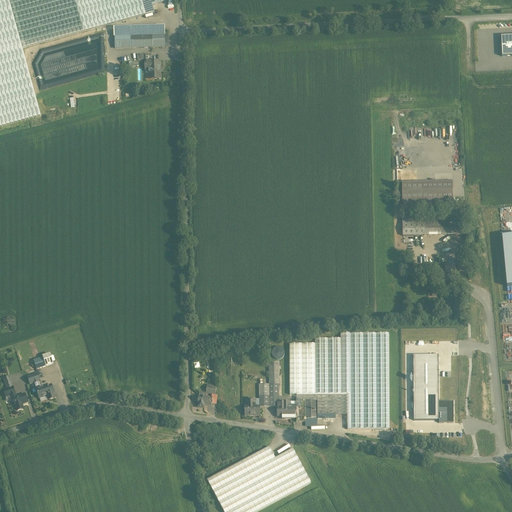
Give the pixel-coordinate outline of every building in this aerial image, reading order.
[(0,0),(0,126),(40,116),(21,48),(146,15),(141,0),(0,0)] [(167,0),(141,0),(146,15),(154,13),(152,5),(167,1),(167,0)] [(114,37),(114,36),(130,35),(164,34),(165,34),(165,27),(114,28),(114,37)] [(164,34),(130,35),(131,48),(165,47),(164,34)] [(130,35),(114,36),(114,37),(115,49),(131,48),(130,35)] [(511,36),(501,37),(501,57),(511,56),(511,36)] [(160,61),(151,62),(151,59),(145,59),(145,70),(149,70),(149,78),(153,78),(153,79),(159,79),(159,69),(160,69),(160,61)] [(108,95),(78,96),(78,107),(109,106),(108,95)] [(452,181),(402,182),(402,210),(453,209),(452,181)] [(460,217),(424,218),(424,236),(460,235),(460,217)] [(424,218),(402,218),(403,236),(424,236),(424,218)] [(511,236),(502,237),(507,287),(511,286),(511,236)] [(455,265),(446,266),(446,270),(446,277),(442,278),(442,284),(452,284),(452,278),(456,278),(455,265)] [(14,318),(3,319),(4,328),(15,327),(14,318)] [(384,335),(384,333),(384,331),(383,330),(382,329),(380,329),(379,329),(377,330),(376,332),(376,333),(376,335),(377,336),(379,337),(380,337),(382,337),(383,336),(384,335)] [(393,334),(393,333),(392,331),(392,330),(390,329),(389,329),(387,329),(386,330),(385,331),(385,333),(385,334),(386,336),(387,337),(389,337),(390,336),(392,336),(393,334)] [(385,337),(346,338),(347,395),(347,415),(347,429),(386,429),(385,338),(385,337)] [(346,338),(320,338),(320,341),(321,395),(347,395),(346,338)] [(396,338),(385,338),(386,429),(397,429),(396,338)] [(320,341),(292,341),(292,343),(293,396),(296,396),(297,396),(321,395),(320,341)] [(292,343),(282,344),(282,396),(293,396),(292,343)] [(50,354),(43,357),(43,358),(46,366),(53,364),(50,354)] [(413,356),(413,421),(439,421),(438,402),(438,356),(413,356)] [(43,358),(34,361),(36,370),(46,366),(43,358)] [(279,363),(269,364),(269,385),(279,385),(279,363)] [(38,374),(27,377),(30,385),(34,384),(36,390),(37,390),(43,388),(38,374)] [(13,387),(9,377),(3,379),(7,389),(13,387)] [(43,388),(37,390),(39,399),(47,396),(49,401),(55,398),(54,394),(52,385),(43,388)] [(269,385),(259,385),(259,396),(261,396),(261,406),(269,406),(269,385)] [(269,385),(269,406),(278,406),(279,406),(279,403),(279,385),(269,385)] [(216,387),(207,386),(206,394),(212,395),(215,395),(216,387)] [(7,389),(4,390),(6,398),(12,396),(13,398),(16,397),(15,395),(13,388),(13,387),(7,389)] [(13,398),(16,408),(17,411),(22,410),(20,405),(27,403),(25,395),(16,397),(13,398)] [(297,396),(296,396),(297,401),(317,401),(317,418),(331,418),(331,415),(347,415),(347,395),(321,395),(297,396)] [(211,399),(206,398),(199,397),(198,405),(197,408),(204,409),(205,406),(211,407),(211,404),(212,399),(211,399)] [(255,399),(246,399),(246,406),(245,406),(245,416),(253,416),(253,415),(259,415),(259,416),(260,416),(260,406),(255,406),(255,399)] [(317,401),(297,401),(296,401),(296,418),(296,419),(296,422),(305,422),(305,419),(317,419),(317,418),(317,401)] [(453,402),(438,402),(439,421),(439,424),(453,424),(453,402)] [(289,403),(282,403),(279,403),(279,406),(278,406),(278,417),(285,417),(285,418),(296,418),(296,406),(289,406),(289,403)] [(289,445),(276,451),(277,454),(290,447),(289,445)] [(269,447),(207,480),(223,511),(256,511),(311,483),(293,449),(275,458),(269,447)]
